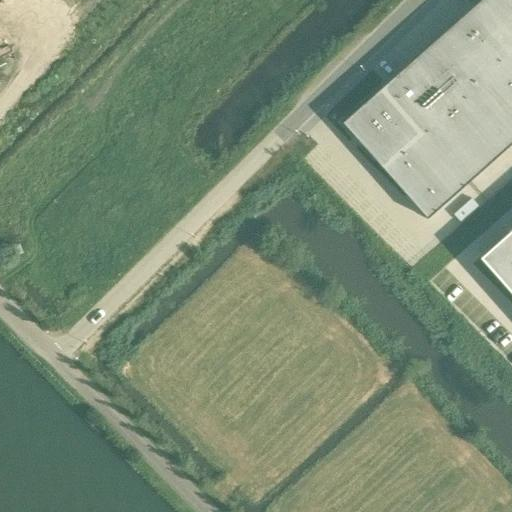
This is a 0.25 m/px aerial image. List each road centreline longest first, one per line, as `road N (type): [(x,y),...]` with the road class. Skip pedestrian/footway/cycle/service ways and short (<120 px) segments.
road 1 (unclassified): [(54,357),(418,0)]
road 2 (unclassified): [(207,511),(54,357)]
